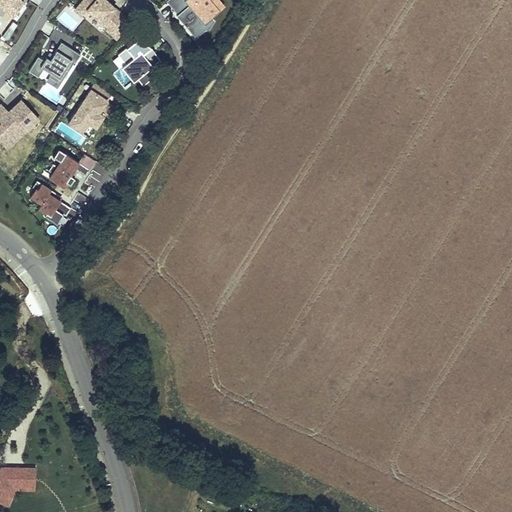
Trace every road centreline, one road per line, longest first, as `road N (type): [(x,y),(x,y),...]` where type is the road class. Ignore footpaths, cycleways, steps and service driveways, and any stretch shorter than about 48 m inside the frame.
road 1 (residential): [(39,274),(58,260),(180,80),(177,46),(140,0)]
road 2 (residential): [(39,274),(126,511)]
